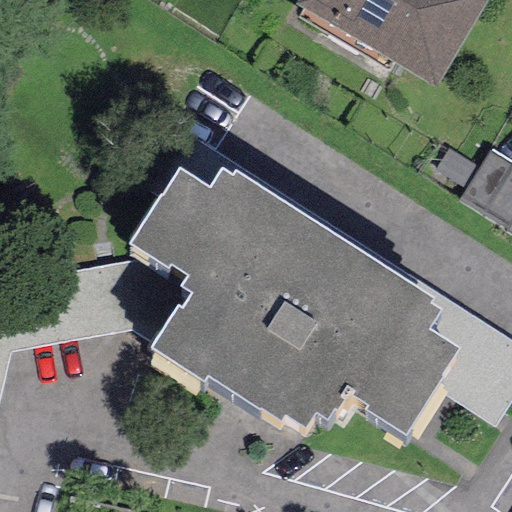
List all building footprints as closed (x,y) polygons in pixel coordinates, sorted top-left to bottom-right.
[(492,1),(491,0),(304,0),(296,14),(435,97),(492,1)] [(459,369),(442,397),(494,430),(511,402),(511,348),(175,133),(141,186),(169,204),(179,188),(209,207),(220,189),(231,196),(234,192),(434,317),(430,324),(439,330),(428,349),(459,369)] [(479,171),(446,151),(433,173),(466,192),(479,171)] [(511,168),(488,155),(479,171),(466,192),(460,203),(507,231),(511,222),(511,168)] [(159,214),(128,264),(167,288),(169,285),(187,297),(180,307),(191,314),(181,329),(177,326),(159,354),(150,368),(203,401),(206,396),(280,443),(284,435),(307,449),(316,434),(326,441),(334,428),(338,430),(348,414),(366,425),(364,429),(405,455),(442,397),(459,369),(428,349),(439,330),(430,324),(434,317),(234,192),(231,196),(220,189),(209,207),(179,188),(169,204),(161,216),(159,214)] [(167,288),(128,264),(0,287),(0,399),(10,355),(130,334),(159,354),(177,326),(181,329),(191,314),(180,307),(187,297),(169,285),(167,288)]
